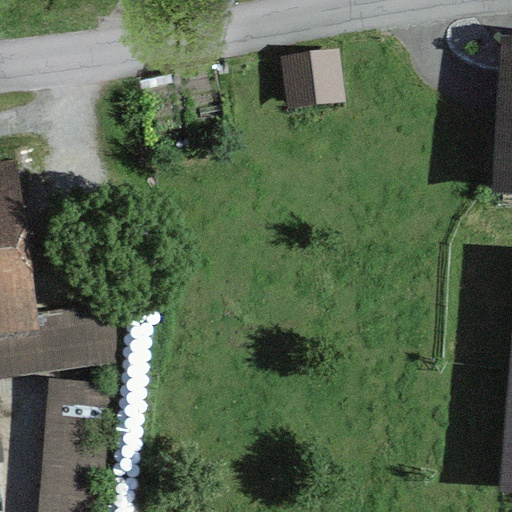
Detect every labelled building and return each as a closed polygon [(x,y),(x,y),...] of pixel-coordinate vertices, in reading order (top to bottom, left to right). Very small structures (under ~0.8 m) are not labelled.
[(511,49),(510,50),(503,189),(511,189),(511,49)] [(275,60),(284,112),(342,101),(333,50),(275,60)] [(0,332),(31,328),(8,167),(0,168),(0,332)] [(511,346),(501,488),(511,488),(511,346)] [(101,511),(111,387),(48,383),(39,511),(101,511)]
